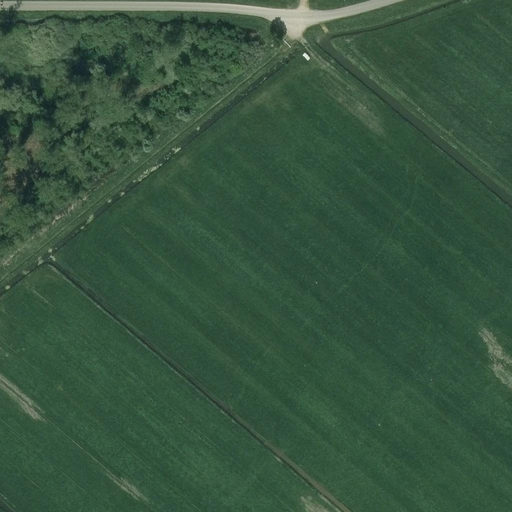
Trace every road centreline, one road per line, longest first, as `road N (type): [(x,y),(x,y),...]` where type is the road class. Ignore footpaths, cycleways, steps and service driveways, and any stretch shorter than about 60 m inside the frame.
road 1 (track): [(306,18),(0,283)]
road 2 (unclassified): [(392,0),(306,18),(0,8)]
